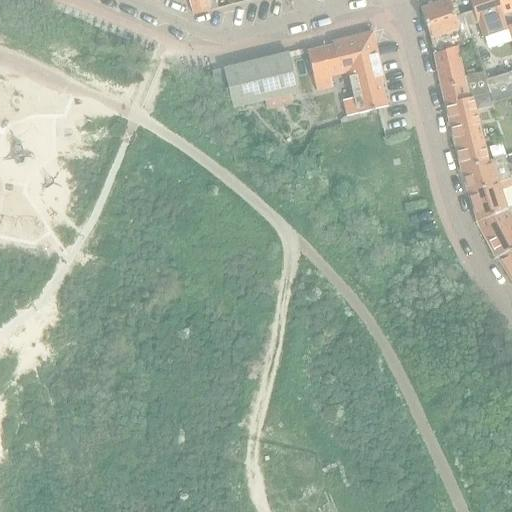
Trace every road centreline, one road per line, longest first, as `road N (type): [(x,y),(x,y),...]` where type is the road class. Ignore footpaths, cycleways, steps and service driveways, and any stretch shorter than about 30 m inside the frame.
road 1 (residential): [(511,317),(452,215),(398,0)]
road 2 (track): [(289,233),(288,280),(252,461),(258,511)]
road 3 (residential): [(125,0),(222,37),(304,16)]
